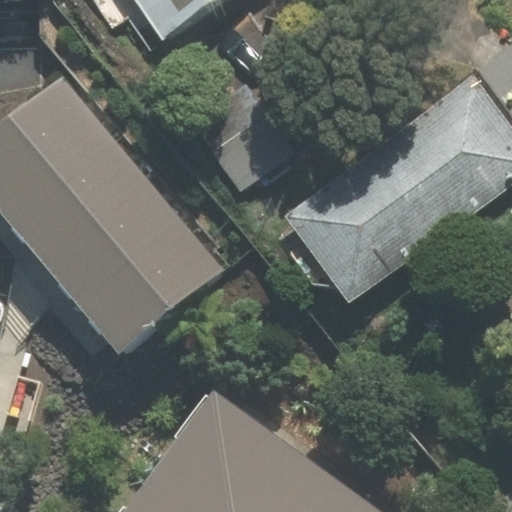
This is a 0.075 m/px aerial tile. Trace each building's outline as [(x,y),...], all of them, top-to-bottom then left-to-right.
[(146,0),(173,40),(232,0),(146,0)] [(511,54),(488,72),(511,103),(511,54)] [(511,103),(488,72),(487,71),(294,212),(362,304),(511,194),(511,103)] [(76,78),(0,140),(0,189),(137,355),(237,272),(76,78)] [(303,149),(254,83),(198,124),(247,190),(303,149)] [(408,511),(238,388),(147,511),(408,511)]
